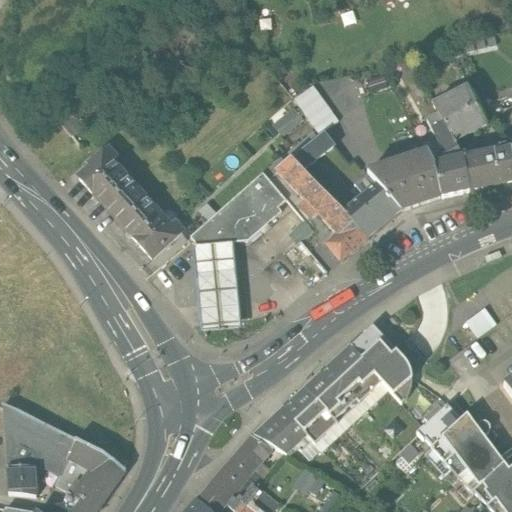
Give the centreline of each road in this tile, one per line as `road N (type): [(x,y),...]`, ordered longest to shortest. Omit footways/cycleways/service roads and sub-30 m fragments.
road 1 (secondary): [(178,402),(232,385),(350,301),(440,252),(511,226)]
road 2 (primary): [(26,189),(129,310),(178,402)]
road 3 (primary): [(139,511),(172,455),(178,402)]
